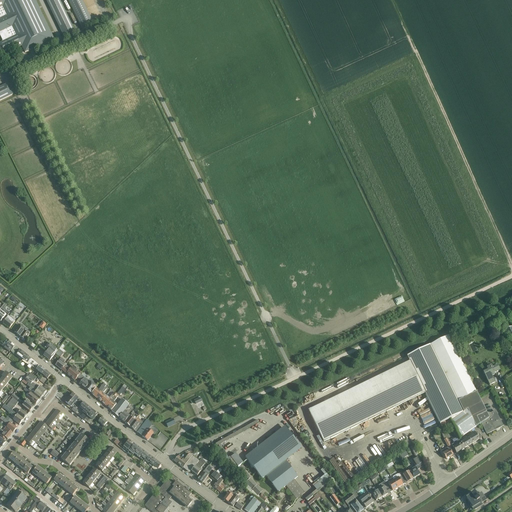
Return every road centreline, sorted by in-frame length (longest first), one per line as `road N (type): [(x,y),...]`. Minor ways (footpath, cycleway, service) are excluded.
road 1 (track): [(511,275),(206,420)]
road 2 (track): [(511,266),(415,48)]
road 3 (residential): [(36,412),(42,418),(55,404),(152,481)]
road 4 (tertiary): [(511,435),(400,511)]
road 5 (unclassified): [(162,460),(62,379)]
